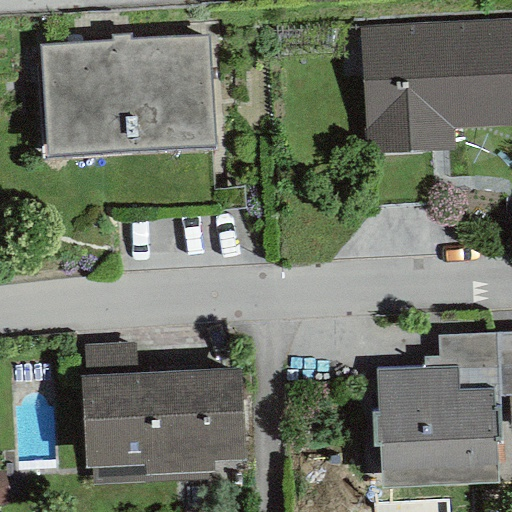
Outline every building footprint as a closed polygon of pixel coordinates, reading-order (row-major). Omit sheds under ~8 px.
[(511,18),(358,26),(365,155),(452,151),(451,129),(511,125),(511,18)] [(209,37),(43,46),(49,154),(215,144),(209,37)] [(422,358),(422,367),(456,366),(458,390),(491,389),(493,440),(501,439),(498,396),(511,395),(511,333),(437,337),(437,357),(422,358)] [(134,343),(82,345),(83,376),(79,376),(83,468),(143,465),(143,476),(212,473),(212,462),(243,460),(239,369),(135,374),(134,343)] [(422,367),(375,370),(377,413),(371,413),(372,448),(378,448),(380,488),(495,483),(493,440),(491,389),(458,390),(456,366),(422,367)]
